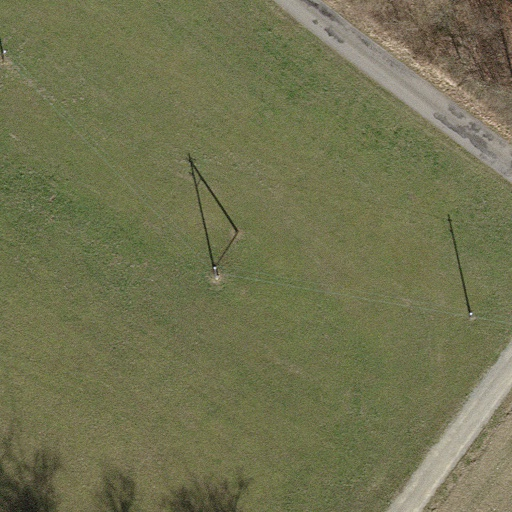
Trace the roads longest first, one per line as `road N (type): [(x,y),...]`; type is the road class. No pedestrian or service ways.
road 1 (unclassified): [(511,159),(313,0)]
road 2 (track): [(511,360),(397,511)]
